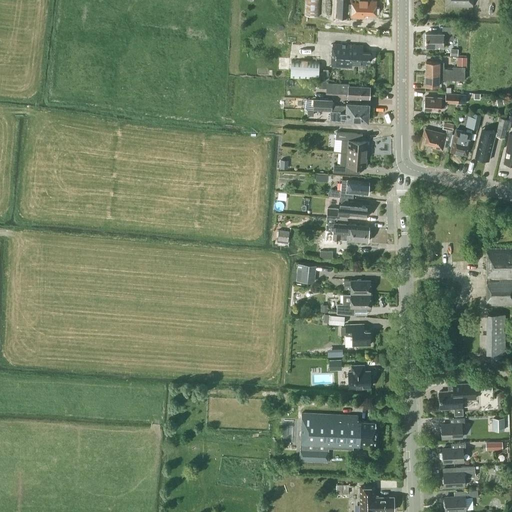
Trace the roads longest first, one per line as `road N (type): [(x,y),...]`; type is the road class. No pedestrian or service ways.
road 1 (tertiary): [(415,511),(402,193),(408,168)]
road 2 (secondary): [(408,168),(402,0)]
